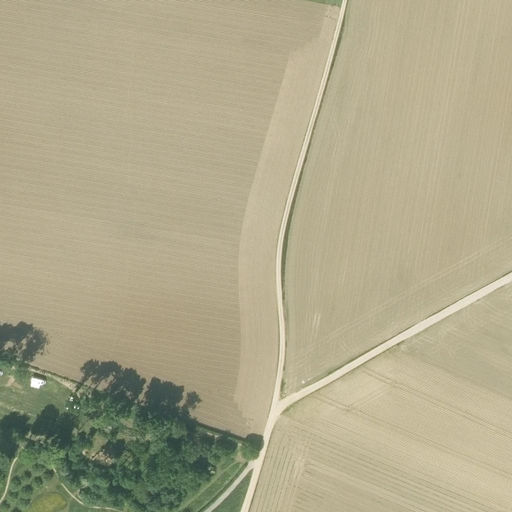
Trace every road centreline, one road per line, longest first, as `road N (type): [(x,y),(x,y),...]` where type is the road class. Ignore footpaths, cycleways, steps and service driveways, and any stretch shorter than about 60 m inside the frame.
road 1 (track): [(272,410),(281,338),(278,247),(344,0)]
road 2 (track): [(511,275),(272,410)]
